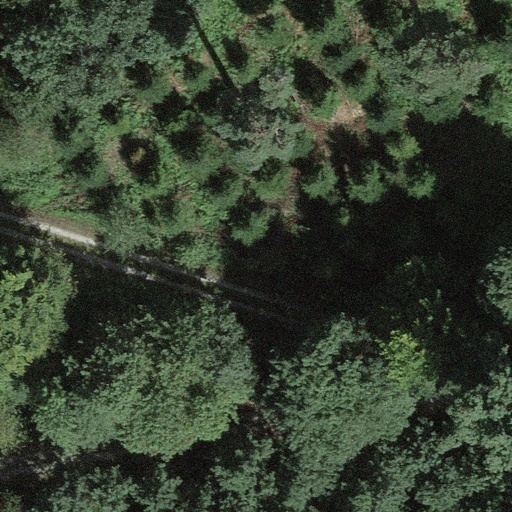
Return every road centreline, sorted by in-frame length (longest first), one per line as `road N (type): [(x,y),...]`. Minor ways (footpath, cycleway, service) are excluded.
road 1 (track): [(511,381),(188,281),(0,208)]
road 2 (track): [(0,443),(337,380),(481,371)]
